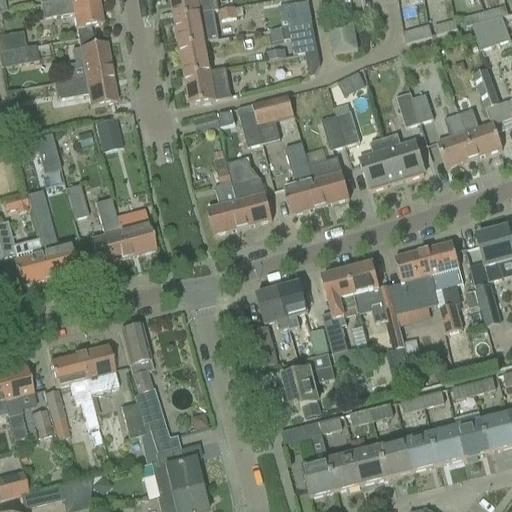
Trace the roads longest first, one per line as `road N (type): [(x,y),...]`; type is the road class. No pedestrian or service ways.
road 1 (residential): [(186,293),(511,191)]
road 2 (residential): [(238,511),(186,293)]
road 3 (residential): [(0,340),(186,293)]
road 4 (residential): [(157,145),(131,0)]
